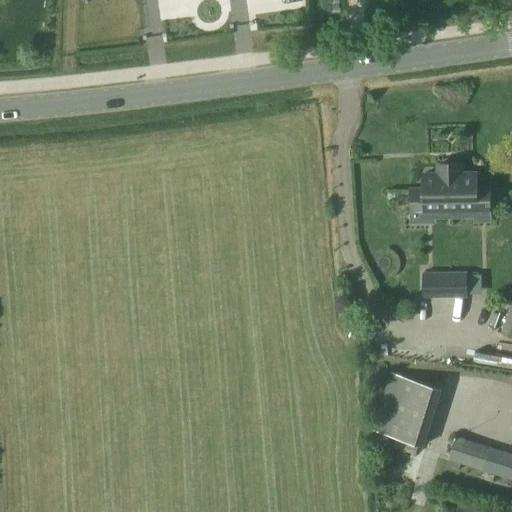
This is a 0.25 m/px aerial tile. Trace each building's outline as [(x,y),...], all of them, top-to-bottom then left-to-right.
[(167,28),(153,29),(154,43),(216,40),(215,13),(167,15),(167,28)] [(461,163),(439,164),(439,173),(424,174),(424,189),(412,189),(412,212),(426,211),(426,207),(451,206),(451,211),(452,211),(452,206),(476,206),(476,210),(490,210),(490,188),(477,188),(477,173),(461,173),(461,163)] [(400,204),(399,186),(387,187),(388,204),(400,204)] [(424,297),(468,296),(467,271),(424,272),(424,297)] [(511,307),(502,333),(511,337),(511,307)] [(483,330),(491,333),(498,314),(490,311),(483,330)] [(479,349),(480,341),(462,339),(461,347),(479,349)] [(424,445),(442,387),(392,371),(374,429),(396,436),(400,437),(419,443),(424,445)] [(396,436),(393,445),(416,452),(419,443),(400,437),(396,436)] [(511,455),(490,448),(483,469),(511,478),(511,455)]
